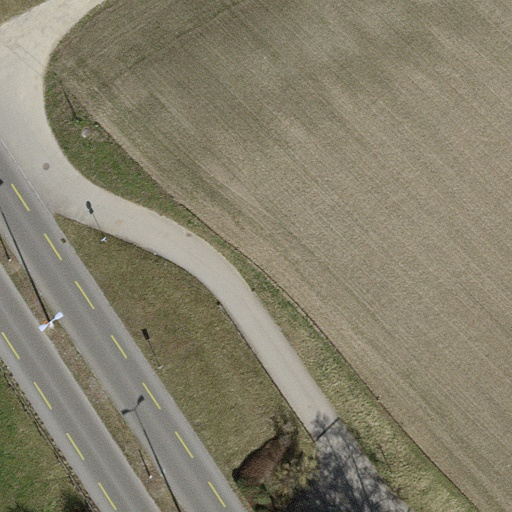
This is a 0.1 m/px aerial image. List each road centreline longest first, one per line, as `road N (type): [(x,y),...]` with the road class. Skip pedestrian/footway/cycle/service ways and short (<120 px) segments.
road 1 (track): [(0,105),(48,173),(81,201),(199,258),(231,289),(359,485)]
road 2 (tertiary): [(198,511),(0,196)]
road 3 (tertiary): [(0,318),(127,511)]
